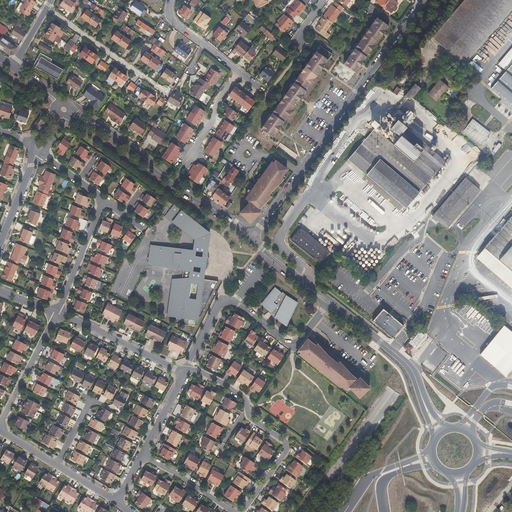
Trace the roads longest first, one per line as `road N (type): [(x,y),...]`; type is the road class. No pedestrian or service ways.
road 1 (residential): [(424,0),(251,237)]
road 2 (residential): [(329,302),(292,348),(222,300),(189,364)]
road 3 (residential): [(189,364),(246,399),(250,418),(284,442),(240,511)]
road 4 (secondary): [(251,237),(105,129)]
road 5 (residential): [(167,94),(47,8)]
road 6 (residential): [(56,313),(182,372)]
road 7 (secondary): [(421,397),(409,366),(329,302)]
road 8 (residential): [(56,313),(0,428)]
road 9 (residential): [(56,313),(104,200)]
